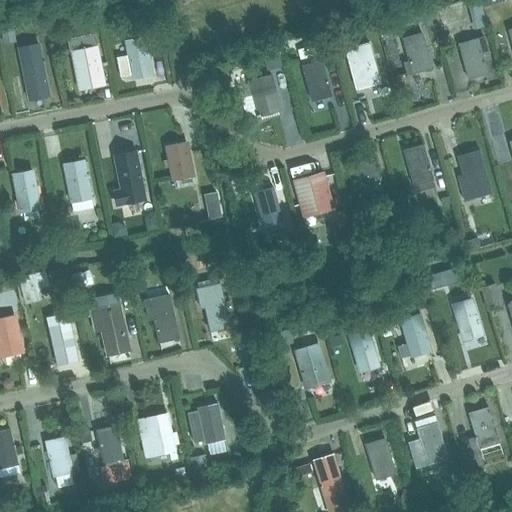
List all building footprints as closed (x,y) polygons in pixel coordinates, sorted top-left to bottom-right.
[(493,7),(483,10),(486,21),(495,19),(493,7)] [(147,9),(127,12),(129,23),(149,20),(147,9)] [(93,10),(79,13),(82,27),(96,24),(93,10)] [(483,12),(474,15),(478,28),(487,26),(483,12)] [(391,21),(377,25),(379,33),(393,29),(391,22),(391,21)] [(13,28),(2,30),(4,42),(15,39),(13,28)] [(403,76),(430,68),(421,33),(394,41),(403,76)] [(341,36),(335,37),(335,38),(337,44),(348,41),(346,35),(346,34),(341,36)] [(491,61),(484,38),(459,45),(469,80),(488,74),(485,62),(491,61)] [(127,42),(130,56),(118,58),(122,77),(134,75),(134,78),(152,74),(145,39),(127,42)] [(369,43),(346,49),(357,89),(362,87),(381,82),(369,43)] [(50,94),(41,46),(21,50),(31,98),(50,94)] [(314,46),(298,50),(301,59),(317,55),(314,46)] [(95,49),(76,52),(83,88),(102,84),(95,49)] [(280,56),(271,58),(273,66),(282,64),(280,56)] [(268,59),(259,61),(261,69),(270,67),(268,59)] [(322,62),(303,67),(312,101),(331,96),(322,62)] [(260,115),(281,110),(272,75),(249,81),(252,93),(244,95),(249,115),(258,113),(258,114),(257,114),(257,117),(261,116),(260,115)] [(354,86),(346,89),(355,116),(363,113),(354,86)] [(166,145),(173,180),(193,176),(186,141),(166,145)] [(403,150),(413,185),(432,180),(422,145),(403,150)] [(480,150),(457,156),(461,167),(463,166),(465,174),(458,176),(464,200),(492,193),(480,150)] [(145,198),(135,151),(116,155),(123,190),(115,192),(117,203),(145,198)] [(372,159),(352,164),(362,199),(381,194),(372,159)] [(84,161),(64,165),(73,211),(93,207),(86,171),(84,162),(84,161)] [(14,175),(21,210),(41,206),(34,171),(14,175)] [(293,181),(303,217),(332,209),(322,173),(293,181)] [(252,192),(261,227),(281,221),(272,187),(252,192)] [(220,195),(202,198),(205,214),(223,211),(220,195)] [(451,201),(449,196),(441,198),(443,206),(447,204),(447,202),(451,201)] [(145,218),(147,230),(159,228),(155,211),(148,213),(145,218)] [(361,222),(359,215),(350,217),(352,224),(361,222)] [(75,232),(64,235),(66,246),(77,243),(75,232)] [(476,233),(462,237),(463,244),(477,240),(476,233)] [(56,242),(45,244),(46,251),(57,249),(56,242)] [(187,248),(175,250),(176,259),(188,257),(187,248)] [(96,273),(98,255),(85,253),(83,272),(96,273)] [(357,262),(346,265),(349,276),(360,273),(357,262)] [(137,266),(129,267),(133,284),(141,282),(137,266)] [(37,271),(19,276),(24,294),(38,290),(41,285),(37,271)] [(217,278),(197,282),(199,288),(218,284),(217,278)] [(199,288),(197,289),(201,308),(205,307),(210,331),(230,327),(227,314),(224,302),(220,283),(218,284),(199,288)] [(495,283),(481,287),(487,309),(501,305),(495,283)] [(105,330),(110,355),(130,351),(117,294),(90,300),(97,332),(105,330)] [(179,338),(171,302),(169,294),(144,300),(149,319),(154,318),(159,342),(179,338)] [(462,296),(452,299),(453,305),(464,302),(462,296)] [(452,305),(463,340),(482,334),(471,299),(464,302),(453,305),(452,305)] [(68,311),(47,316),(58,365),(79,360),(68,311)] [(401,320),(408,343),(398,345),(402,358),(431,349),(420,315),(401,320)] [(14,317),(0,319),(0,346),(2,356),(22,352),(14,317)] [(389,323),(380,325),(383,337),(392,335),(389,323)] [(304,325),(296,327),(298,334),(306,332),(304,325)] [(289,329),(280,332),(283,341),(291,338),(289,329)] [(369,330),(350,336),(360,370),(379,365),(369,330)] [(341,334),(329,338),(332,346),(343,342),(341,334)] [(317,345),(298,351),(308,386),(328,380),(317,345)] [(494,406),(508,404),(505,382),(491,384),(494,406)] [(199,412),(189,415),(194,440),(204,438),(205,443),(225,439),(217,403),(198,408),(199,412)] [(488,407),(469,413),(479,447),(498,441),(488,407)] [(171,459),(176,458),(173,445),(171,432),(167,414),(139,420),(146,454),(154,453),(155,454),(170,451),(171,459)] [(428,463),(448,457),(437,423),(435,416),(415,422),(417,429),(425,453),(424,453),(424,455),(425,455),(428,463)] [(107,480),(130,475),(126,460),(123,460),(116,426),(96,430),(100,447),(95,448),(96,452),(101,451),(104,465),(103,465),(107,480)] [(0,467),(18,464),(16,455),(14,447),(10,429),(0,430),(0,467)] [(64,437),(45,442),(53,477),(72,472),(64,437)] [(385,438),(365,444),(376,478),(395,472),(385,438)] [(333,454),(314,460),(330,511),(348,511),(351,511),(333,454)] [(205,458),(194,461),(196,469),(207,467),(205,458)] [(78,464),(71,465),(73,472),(79,470),(78,464)] [(305,465),(294,468),(296,476),(301,475),(308,473),(305,465)] [(184,467),(174,469),(177,479),(186,476),(184,467)] [(480,469),(469,473),(473,489),(485,485),(480,469)] [(462,471),(451,475),(453,482),(464,479),(462,471)] [(99,481),(92,483),(95,493),(102,492),(99,481)] [(404,490),(401,499),(409,501),(411,492),(404,490)] [(485,490),(475,493),(477,499),(487,496),(485,490)] [(51,494),(41,497),(43,504),(53,501),(51,494)]
